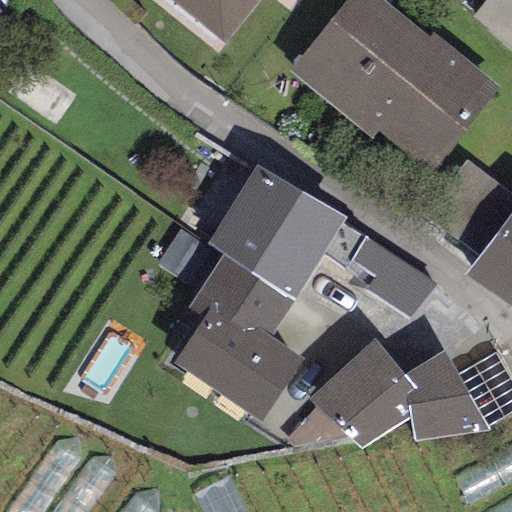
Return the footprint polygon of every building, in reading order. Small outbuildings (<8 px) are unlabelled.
[(161,0),(223,50),(263,0),(161,0)] [(428,45),(373,0),(350,0),(288,77),(371,144),(377,136),(429,179),(498,94),(432,40),(428,45)] [(511,0),(486,0),(471,19),(511,50),(511,0)] [(511,219),(511,201),(464,165),(424,217),(480,260),(511,219)] [(256,174),(207,254),(222,262),(294,310),(345,228),(256,174)] [(511,219),(480,260),(463,282),(511,317),(511,219)] [(364,238),(346,264),(370,281),(366,299),(409,329),(437,289),(364,238)] [(294,310),(222,262),(184,319),(203,331),(174,374),(261,431),(303,368),(270,346),(294,310)] [(108,333),(78,383),(104,399),(135,349),(108,333)] [(374,346),(308,406),(361,457),(410,423),(414,448),(489,438),(484,431),(454,377),(442,358),(404,384),(374,346)] [(511,386),(495,355),(454,377),(484,431),(511,415),(511,386)] [(184,475),(0,394),(0,511),(243,511),(228,480),(184,475)] [(511,511),(511,444),(494,454),(459,472),(480,511),(511,511)]
